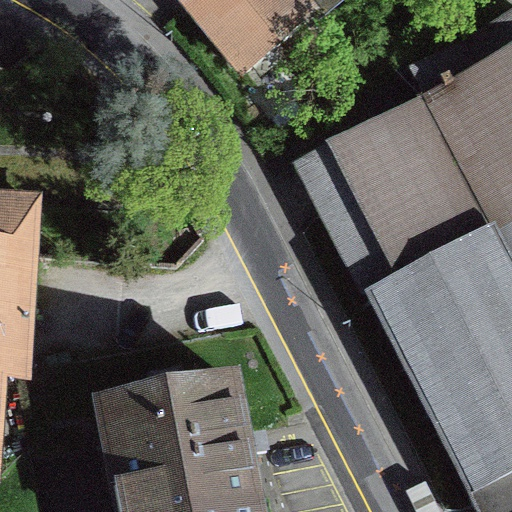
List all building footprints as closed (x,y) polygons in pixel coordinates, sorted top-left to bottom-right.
[(177,0),(242,80),(340,0),(177,0)] [(511,20),(364,96),(379,126),(300,167),(472,503),(511,482),(511,20)] [(127,161),(0,153),(0,193),(125,201),(127,161)] [(33,257),(36,205),(0,203),(0,433),(4,377),(0,376),(0,327),(28,330),(33,257)] [(103,407),(122,511),(239,511),(255,509),(242,437),(232,384),(103,407)]
